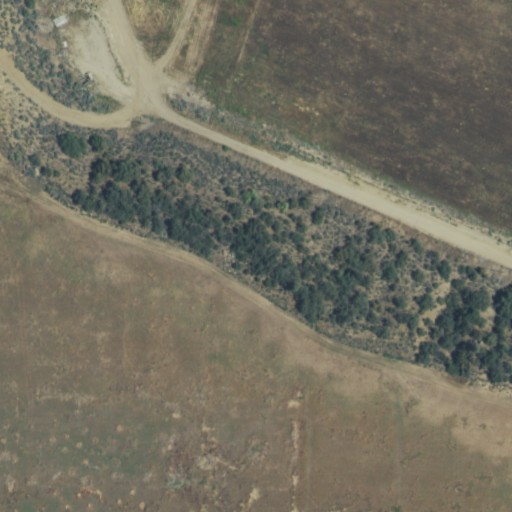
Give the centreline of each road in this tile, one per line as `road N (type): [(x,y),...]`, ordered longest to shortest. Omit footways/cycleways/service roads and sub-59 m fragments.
road 1 (track): [(511,266),(134,104)]
road 2 (track): [(0,61),(44,104),(80,120),(114,120),(134,104)]
